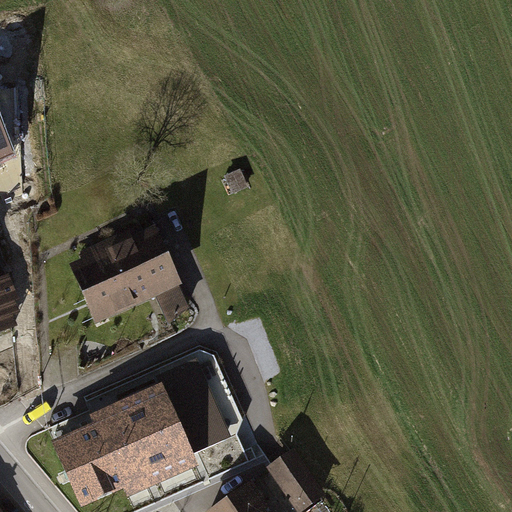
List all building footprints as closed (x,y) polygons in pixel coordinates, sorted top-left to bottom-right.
[(0,95),(0,120),(9,117),(0,95)] [(0,157),(0,183),(10,179),(0,157)] [(242,171),(224,179),(233,197),(250,189),(242,171)] [(136,231),(112,242),(142,308),(184,290),(158,232),(140,240),(136,231)] [(84,254),(87,263),(74,269),(99,327),(142,308),(112,242),(84,254)] [(0,339),(20,331),(15,320),(22,317),(17,306),(23,304),(10,276),(0,280),(0,339)] [(167,379),(180,409),(192,436),(196,434),(232,418),(207,361),(167,379)] [(74,418),(46,430),(81,507),(97,500),(96,498),(111,492),(112,494),(125,488),(129,498),(183,474),(179,466),(206,454),(196,434),(192,436),(180,409),(157,419),(134,367),(79,392),(92,420),(78,426),(74,418)] [(293,456),(267,473),(292,511),(309,511),(324,503),(293,456)] [(264,511),(247,487),(210,511),(264,511)]
